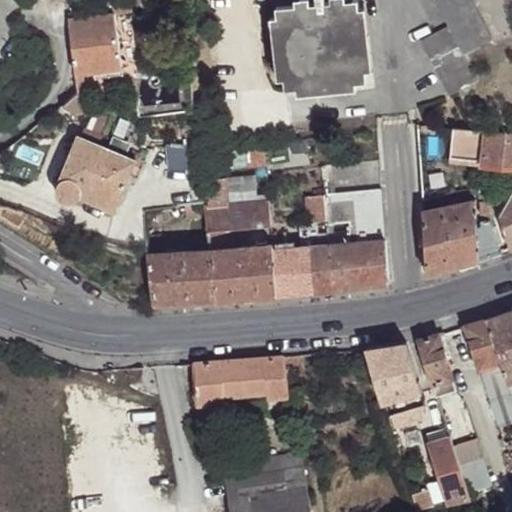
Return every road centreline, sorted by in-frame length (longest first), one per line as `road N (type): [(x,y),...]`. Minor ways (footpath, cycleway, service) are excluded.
road 1 (secondary): [(139,338),(373,317),(511,278)]
road 2 (residential): [(0,140),(48,104),(58,77),(58,42),(43,22),(3,12)]
road 3 (residential): [(139,338),(0,244)]
road 4 (secondary): [(0,303),(87,334),(139,338)]
